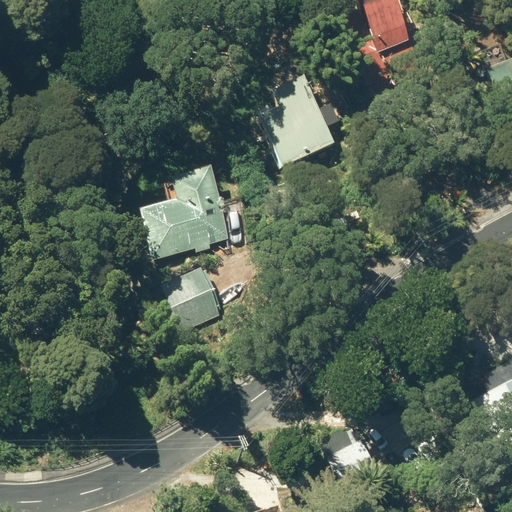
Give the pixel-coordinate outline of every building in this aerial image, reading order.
[(336,24),(366,96),(384,89),(377,72),(415,56),(407,38),(401,41),(386,4),(381,6),(378,0),(351,0),(358,15),(336,24)] [(511,63),(472,82),(493,129),(511,120),(511,63)] [(268,92),(275,116),(257,122),(283,184),(335,160),(303,81),(268,92)] [(134,214),(146,262),(222,242),(204,173),(165,183),(170,205),(134,214)] [(338,236),(338,246),(350,245),(350,236),(338,236)] [(158,292),(178,335),(215,319),(196,275),(158,292)] [(484,392),(511,444),(511,443),(511,382),(510,378),(484,392)] [(324,460),(346,498),(378,478),(357,441),(324,460)] [(274,493),(314,493),(314,470),(274,470),(274,493)]
